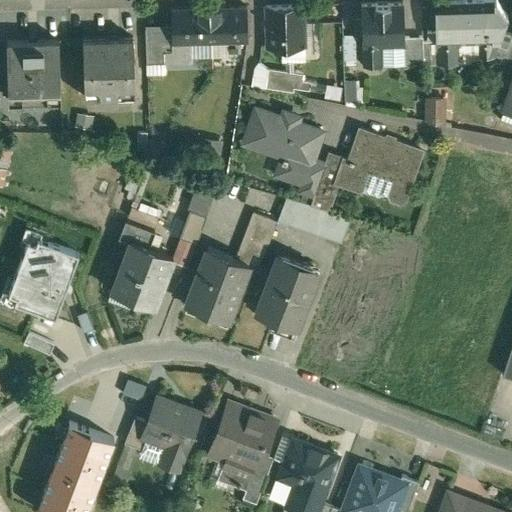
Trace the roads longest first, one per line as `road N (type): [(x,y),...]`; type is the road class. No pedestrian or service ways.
road 1 (residential): [(511,463),(245,361),(172,348),(110,356),(0,421)]
road 2 (residential): [(350,111),(511,144)]
